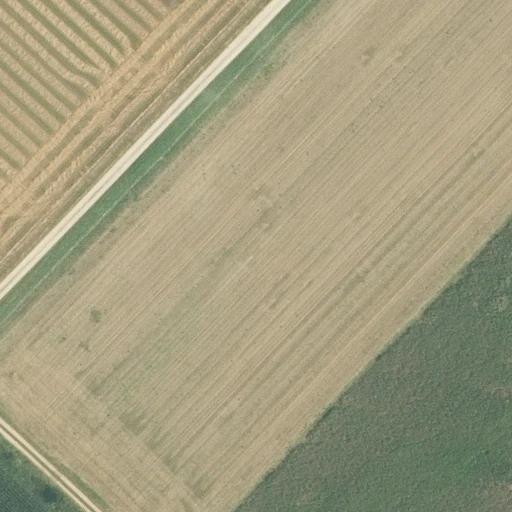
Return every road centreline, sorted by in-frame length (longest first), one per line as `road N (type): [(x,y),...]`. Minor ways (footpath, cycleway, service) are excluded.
road 1 (track): [(0,291),(278,0)]
road 2 (track): [(0,424),(92,511)]
